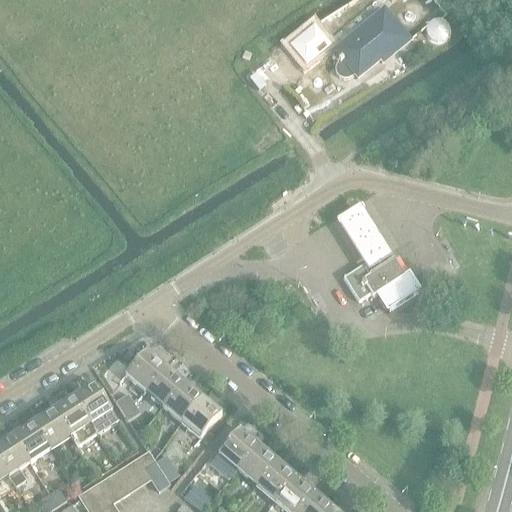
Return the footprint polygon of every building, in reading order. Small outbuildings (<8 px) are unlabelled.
[(384,10),(331,54),(338,63),(336,66),(335,71),(336,75),(339,79),(343,81),(347,81),(351,79),(355,76),(357,79),(379,61),(382,64),(409,42),(384,10)] [(314,26),(289,47),(306,67),(330,46),(314,26)] [(360,206),(337,220),(369,270),(392,255),(360,206)] [(358,304),(370,297),(372,300),(376,297),(387,314),(419,294),(408,276),(404,278),(393,263),(370,278),(363,267),(343,280),(358,304)] [(132,358),(124,351),(117,354),(127,364),(132,358)] [(146,353),(125,378),(144,394),(165,369),(146,353)] [(165,369),(144,394),(162,409),(184,385),(165,369)] [(162,409),(181,425),(202,401),(184,385),(162,409)] [(94,386),(72,400),(96,437),(118,423),(94,386)] [(128,397),(115,404),(121,414),(134,406),(128,397)] [(76,449),(96,437),(72,400),(52,413),(69,440),(70,439),(76,449)] [(221,417),(202,401),(181,425),(200,441),(221,417)] [(140,415),(134,406),(121,414),(128,423),(140,415)] [(52,413),(32,425),(49,453),(69,440),(52,413)] [(32,425),(11,439),(28,466),(49,453),(32,425)] [(229,483),(238,473),(258,448),(239,431),(218,456),(209,466),(229,483)] [(19,472),(28,466),(11,439),(0,445),(0,465),(8,479),(15,490),(26,483),(19,472)] [(238,473),(256,488),(277,464),(258,448),(238,473)] [(148,456),(138,462),(143,471),(153,464),(148,456)] [(138,462),(129,468),(142,488),(151,483),(143,471),(138,462)] [(168,488),(153,464),(143,471),(151,483),(158,494),(168,488)] [(256,488),(275,504),(296,480),(277,464),(256,488)] [(0,465),(0,483),(8,479),(0,465)] [(132,495),(142,488),(129,468),(119,474),(132,495)] [(119,474),(109,481),(122,501),(132,495),(119,474)] [(275,504),(284,511),(300,511),(315,496),(296,480),(275,504)] [(109,481),(99,487),(112,507),(122,501),(109,481)] [(99,487),(93,491),(106,511),(112,507),(99,487)] [(58,491),(48,497),(56,510),(66,503),(58,491)] [(93,491),(86,495),(96,511),(104,511),(106,511),(93,491)] [(79,500),(86,511),(96,511),(86,495),(79,500)] [(198,511),(203,511),(211,503),(202,495),(192,507),(198,511)] [(300,511),(331,511),(332,510),(315,496),(300,511)] [(45,511),(52,511),(56,510),(48,497),(40,503),(45,511)]
